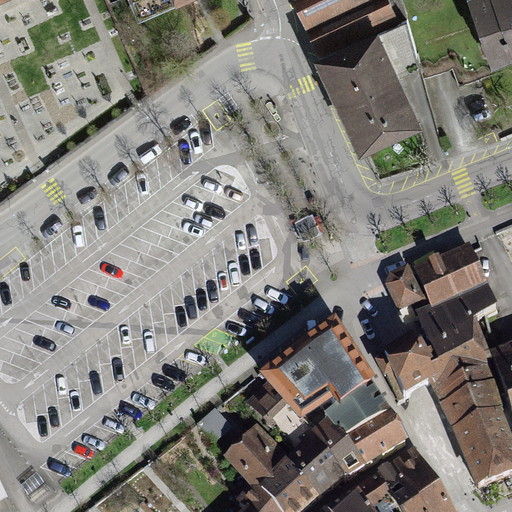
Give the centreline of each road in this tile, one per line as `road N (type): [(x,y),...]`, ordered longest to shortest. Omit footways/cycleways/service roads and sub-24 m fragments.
road 1 (tertiary): [(0,231),(226,65),(278,56)]
road 2 (residential): [(363,213),(362,262),(419,403)]
road 3 (tertiary): [(278,56),(296,69),(349,202),(363,213)]
road 4 (tertiary): [(363,213),(511,163)]
